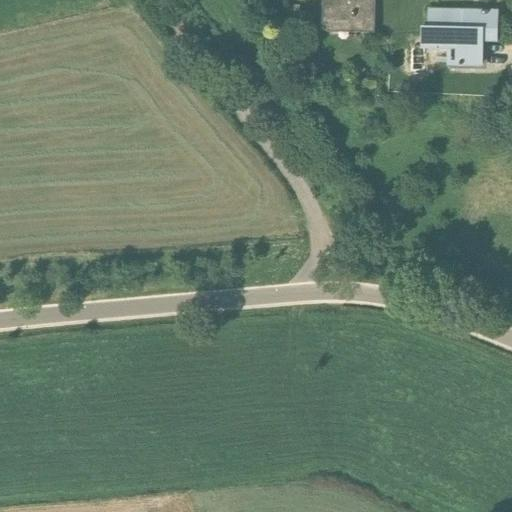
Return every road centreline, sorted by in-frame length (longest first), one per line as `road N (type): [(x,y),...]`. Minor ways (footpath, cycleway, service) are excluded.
road 1 (unclassified): [(320,294),(317,237),(300,190),(156,0)]
road 2 (unclassified): [(0,322),(320,294)]
road 3 (unclassified): [(511,340),(409,302),(320,294)]
